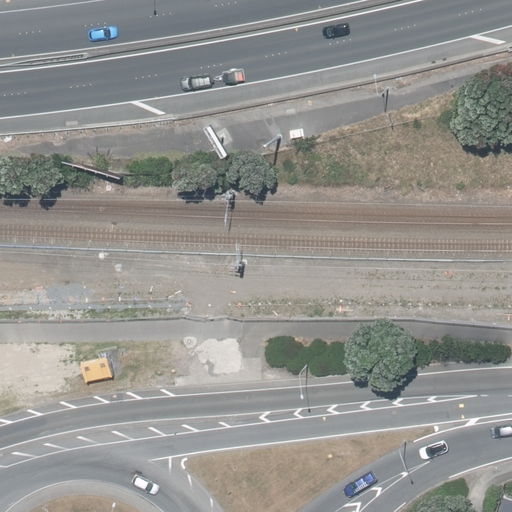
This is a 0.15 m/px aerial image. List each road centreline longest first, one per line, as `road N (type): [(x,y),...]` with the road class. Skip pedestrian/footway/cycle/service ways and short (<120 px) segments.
road 1 (trunk): [(511,2),(233,63),(0,95)]
road 2 (trunk): [(0,440),(106,415),(426,386),(511,390)]
road 3 (secondary): [(69,458),(511,399)]
road 4 (trunk): [(0,36),(246,0)]
road 5 (secondary): [(500,436),(405,457),(323,511)]
road 6 (primary): [(500,436),(414,478),(378,511)]
road 7 (primary): [(69,458),(130,465),(191,511)]
